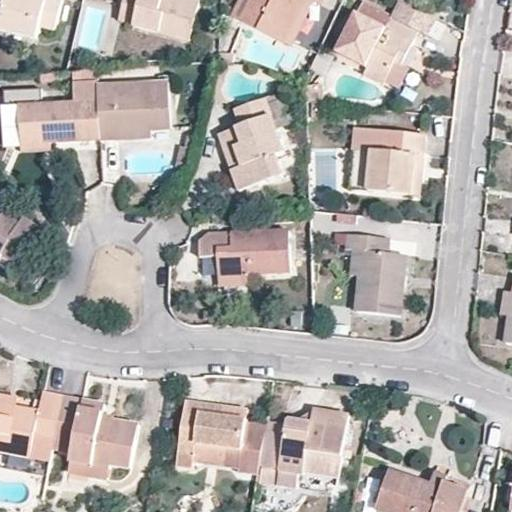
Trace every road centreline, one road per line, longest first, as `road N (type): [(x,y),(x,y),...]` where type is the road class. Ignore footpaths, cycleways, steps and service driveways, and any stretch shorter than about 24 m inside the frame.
road 1 (residential): [(489,0),(446,381)]
road 2 (residential): [(157,351),(218,351),(446,381)]
road 3 (residential): [(157,351),(154,256),(148,239),(120,222),(88,237),(48,335)]
